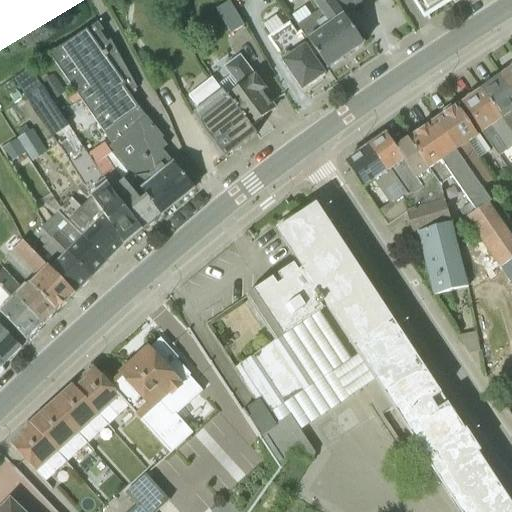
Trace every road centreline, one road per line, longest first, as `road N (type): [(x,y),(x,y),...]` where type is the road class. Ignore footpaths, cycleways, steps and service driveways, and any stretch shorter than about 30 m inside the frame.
road 1 (residential): [(0,405),(184,236),(303,146)]
road 2 (residential): [(303,146),(511,452)]
road 3 (residential): [(303,146),(511,3)]
